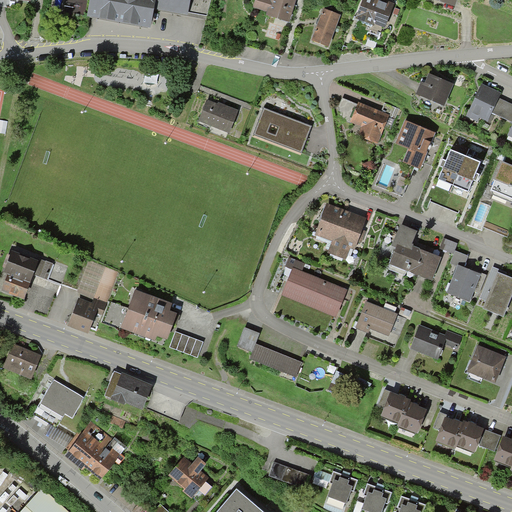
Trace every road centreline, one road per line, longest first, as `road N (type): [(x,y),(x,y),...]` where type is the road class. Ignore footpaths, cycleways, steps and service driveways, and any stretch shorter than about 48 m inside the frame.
road 1 (secondary): [(511,504),(0,317)]
road 2 (residential): [(329,181),(290,215),(253,303),(315,341),(511,417)]
road 3 (residential): [(320,73),(115,45),(10,55)]
road 4 (residential): [(329,181),(511,258)]
road 5 (residential): [(467,54),(320,73)]
road 6 (residential): [(0,414),(111,511)]
